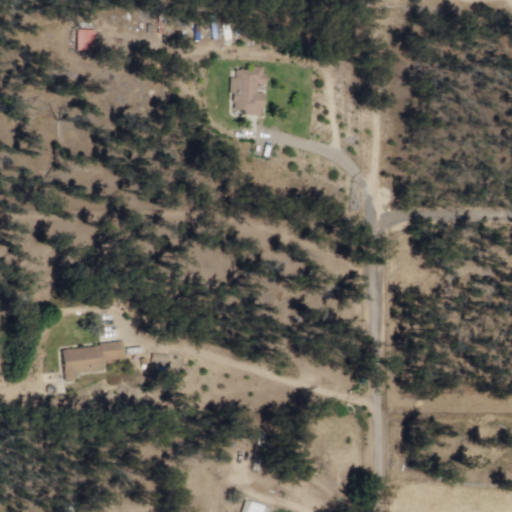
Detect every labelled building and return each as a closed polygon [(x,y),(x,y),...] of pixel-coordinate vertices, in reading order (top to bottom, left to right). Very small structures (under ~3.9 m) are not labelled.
[(75,32),(93,32),(93,52),(75,52),(75,32)] [(235,72),(234,79),(229,78),(228,96),(233,96),(233,112),(241,112),(241,117),(259,118),(259,111),(263,112),(264,95),(256,94),(256,86),(265,87),(266,77),(261,77),(262,70),(250,69),(250,73),(235,72)] [(59,353),(61,384),(74,383),(74,377),(102,374),(101,365),(123,363),(122,343),(95,345),(96,350),(59,353)] [(249,470),(259,472),(266,433),(255,432),(249,470)] [(242,511),(246,502),(269,509),(268,511),(242,511)]
